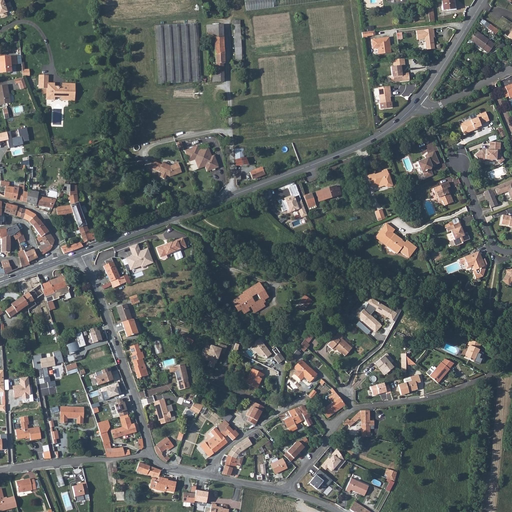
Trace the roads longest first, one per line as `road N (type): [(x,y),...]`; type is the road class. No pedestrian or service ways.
road 1 (tertiary): [(80,252),(353,148),(417,102)]
road 2 (residential): [(151,453),(80,252)]
road 3 (unclassified): [(353,410),(443,393),(511,366)]
road 4 (residential): [(151,453),(0,471)]
road 5 (residential): [(208,476),(240,435),(320,380)]
road 6 (tertiary): [(417,102),(482,0)]
